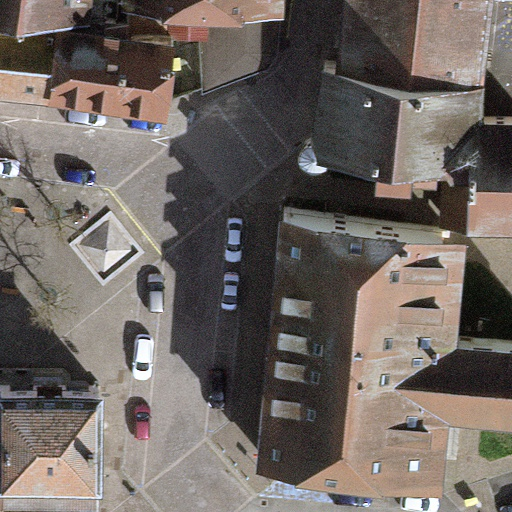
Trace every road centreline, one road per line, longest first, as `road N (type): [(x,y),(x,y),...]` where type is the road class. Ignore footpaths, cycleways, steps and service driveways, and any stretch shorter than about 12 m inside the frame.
road 1 (residential): [(172,190),(201,219),(175,459),(218,511)]
road 2 (residential): [(172,190),(296,79),(307,0)]
road 3 (residential): [(0,133),(125,152),(172,190)]
